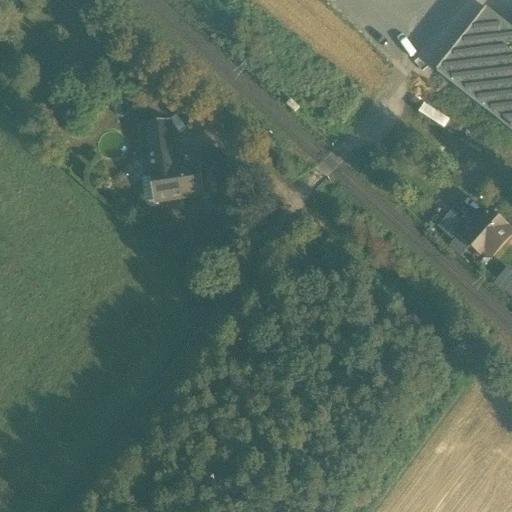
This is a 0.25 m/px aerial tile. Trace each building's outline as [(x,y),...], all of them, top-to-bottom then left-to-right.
[(436,72),(511,132),(511,30),(486,10),(436,72)] [(148,140),(152,171),(178,167),(174,136),(148,140)] [(152,171),(156,202),(202,195),(198,165),(178,167),(152,171)] [(437,227),(453,242),(458,236),(457,235),(465,226),(461,222),(463,221),(452,211),(437,227)] [(484,252),(492,259),(511,237),(511,233),(491,214),(482,224),(474,217),(465,226),(457,235),(458,236),(480,256),(484,252)] [(498,281),(511,292),(511,275),(507,271),(498,281)]
